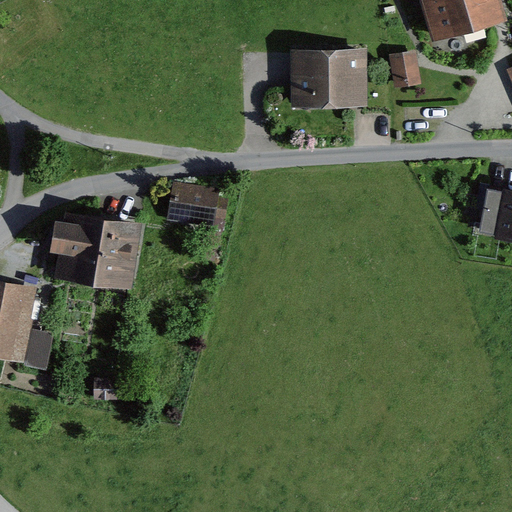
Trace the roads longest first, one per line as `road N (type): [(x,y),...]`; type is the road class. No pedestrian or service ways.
road 1 (residential): [(511,148),(215,161)]
road 2 (residential): [(215,161),(63,190),(0,226)]
road 3 (unclassified): [(0,97),(114,144),(215,161)]
